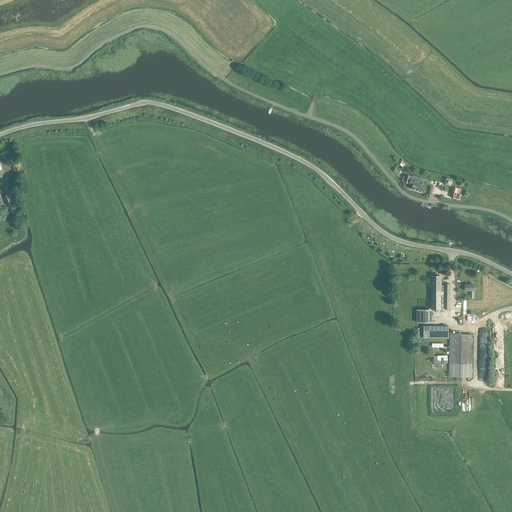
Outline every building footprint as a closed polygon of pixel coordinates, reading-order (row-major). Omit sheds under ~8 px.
[(423,192),(425,187),(421,185),(422,184),(421,184),(422,181),(423,181),(412,177),(410,183),(414,185),(413,189),(423,192)] [(459,199),(461,189),(453,187),(451,197),(459,199)] [(3,196),(8,208),(13,206),(8,194),(3,196)] [(450,308),(450,284),(444,284),(444,285),(441,285),(441,276),(431,276),(431,308),(441,308),(441,290),(444,290),(444,308),(450,308)] [(474,290),(474,284),(465,284),(465,290),(470,290),(470,298),(474,298),(474,290)] [(417,309),(417,322),(429,322),(429,309),(417,309)] [(448,338),(448,326),(424,325),(424,337),(448,338)] [(504,327),(495,327),(495,348),(504,348),(504,327)] [(472,377),(472,364),(472,334),(462,334),(462,333),(453,333),(453,334),(450,334),(450,377),(472,377)] [(448,354),(434,355),(434,363),(432,363),(432,367),(442,367),(442,362),(448,362),(448,354)]
